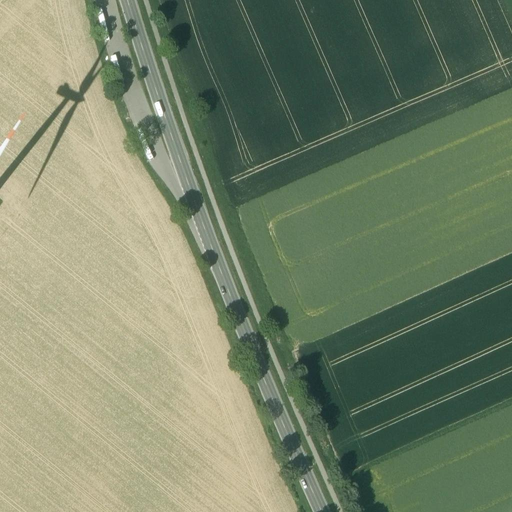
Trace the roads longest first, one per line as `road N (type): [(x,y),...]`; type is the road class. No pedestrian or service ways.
road 1 (secondary): [(321,511),(218,271),(126,0)]
road 2 (track): [(511,396),(349,473),(343,478),(356,511)]
